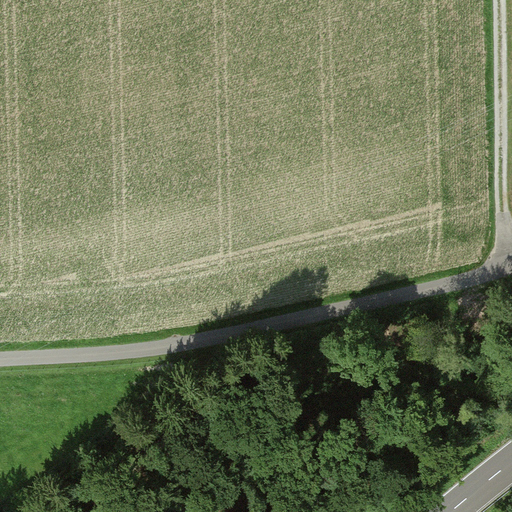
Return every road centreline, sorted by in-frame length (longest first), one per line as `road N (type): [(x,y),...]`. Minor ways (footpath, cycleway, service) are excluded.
road 1 (unclassified): [(511,270),(127,353),(0,360)]
road 2 (track): [(511,259),(502,211),(498,0)]
